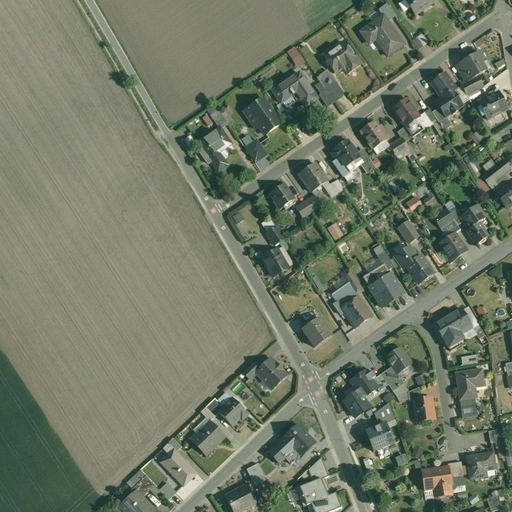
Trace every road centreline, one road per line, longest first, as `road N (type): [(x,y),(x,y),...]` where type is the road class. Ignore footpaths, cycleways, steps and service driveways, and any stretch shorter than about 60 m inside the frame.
road 1 (residential): [(504,19),(215,212)]
road 2 (residential): [(314,385),(215,212)]
road 3 (residential): [(183,511),(314,385)]
road 4 (unclassified): [(169,135),(90,0)]
road 5 (residential): [(414,314),(438,355),(452,443)]
road 6 (residential): [(365,511),(314,385)]
road 7 (residential): [(314,385),(414,314)]
